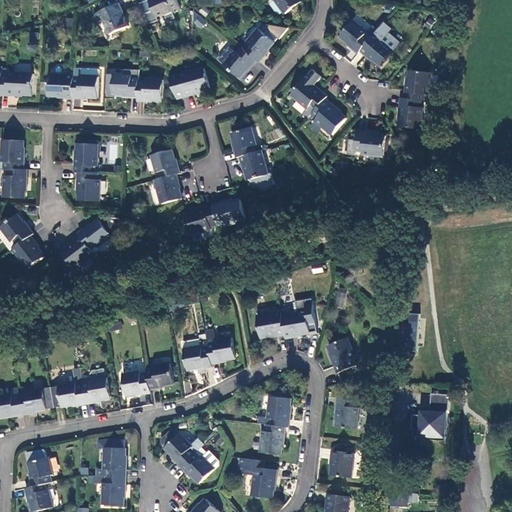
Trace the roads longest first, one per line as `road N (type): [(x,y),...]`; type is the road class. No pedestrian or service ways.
road 1 (residential): [(291,511),(305,491),(317,389),(308,360),(282,360),(183,407),(147,414)]
road 2 (residential): [(209,116),(171,124),(50,120)]
road 3 (residential): [(147,414),(3,442)]
road 4 (residential): [(314,37),(264,95),(209,116)]
